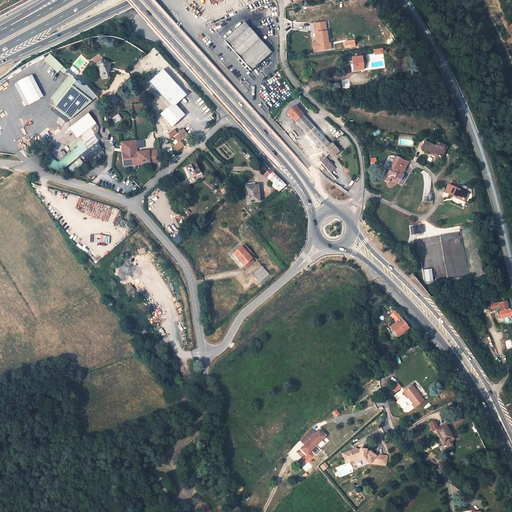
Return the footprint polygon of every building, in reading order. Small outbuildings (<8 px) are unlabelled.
[(229,46),(248,28),(243,22),(224,40),(229,46)] [(325,22),(314,23),(316,33),(315,33),(317,42),(318,50),(331,48),(331,42),(329,43),(325,22)] [(248,28),(229,46),(251,70),(271,52),(248,28)] [(64,66),(50,54),(44,60),(58,72),(61,69),(64,66)] [(352,58),(354,71),(364,69),(362,57),(352,58)] [(107,74),(110,60),(94,64),(102,75),(107,74)] [(69,103),(82,85),(86,85),(85,83),(88,81),(82,75),(79,78),(69,68),(67,70),(64,73),(69,76),(53,98),(59,102),(56,105),(56,106),(62,112),(69,103)] [(40,99),(28,77),(18,83),(30,105),(40,99)] [(116,95),(107,96),(108,103),(116,102),(119,98),(116,95)] [(171,118),(178,128),(189,119),(182,110),(183,108),(176,99),(165,107),(173,116),(171,118)] [(74,116),(90,103),(88,100),(79,108),(72,113),(72,116),(74,116)] [(288,113),(307,134),(323,152),(327,148),(331,145),(315,127),(295,106),(288,113)] [(105,149),(99,140),(102,138),(98,132),(99,131),(100,126),(97,123),(89,113),(70,128),(78,138),(79,137),(81,139),(71,148),(74,152),(60,163),(52,158),(51,150),(44,151),(45,162),(60,173),(83,154),(88,160),(95,154),(97,157),(104,150),(104,149),(105,149)] [(112,118),(116,123),(122,119),(118,114),(112,118)] [(183,129),(174,136),(179,143),(180,141),(188,136),(183,129)] [(139,151),(137,139),(122,141),(125,163),(140,161),(140,162),(151,161),(151,158),(155,157),(154,150),(150,151),(150,152),(147,152),(147,150),(139,151)] [(179,143),(174,146),(178,150),(184,146),(180,141),(179,143)] [(445,151),(447,147),(437,142),(435,146),(425,141),(422,148),(440,157),(443,150),(445,151)] [(339,152),(331,144),(331,145),(327,148),(323,152),(327,156),(329,154),(331,153),(334,156),(339,152)] [(334,168),(325,157),(321,161),(330,172),(334,168)] [(403,173),(408,163),(396,157),(391,168),(390,167),(386,176),(394,180),(395,176),(403,180),(406,174),(403,173)] [(80,159),(68,167),(71,172),(84,164),(80,159)] [(200,174),(195,163),(184,168),(188,178),(196,174),(197,175),(200,174)] [(279,192),(286,185),(269,168),(263,175),(279,192)] [(258,201),(257,185),(246,187),(247,203),(258,201)] [(464,200),(467,194),(448,185),(446,191),(464,200)] [(422,230),(421,225),(410,227),(412,234),(416,233),(416,231),(422,230)] [(461,231),(441,235),(444,253),(451,252),(453,267),(461,266),(460,261),(465,260),(461,231)] [(252,259),(241,247),(233,254),(244,266),(252,259)] [(267,272),(262,267),(252,275),(257,280),(267,272)] [(506,317),(511,315),(510,309),(508,310),(506,301),(490,305),(491,309),(500,307),(500,309),(502,309),(502,310),(503,310),(503,311),(500,312),(498,313),(499,318),(501,318),(506,317)] [(404,321),(396,311),(391,315),(396,322),(391,326),(398,336),(409,328),(406,324),(408,323),(406,319),(404,321)] [(401,389),(399,385),(391,390),(393,394),(401,389)] [(422,404),(413,387),(404,393),(410,403),(411,406),(410,406),(412,410),(422,404)] [(453,439),(445,424),(436,429),(444,445),(447,443),(448,445),(450,446),(452,445),(452,443),(451,441),(453,439)] [(310,430),(301,440),(304,443),(306,443),(306,442),(307,443),(302,448),(308,454),(326,436),(320,430),(314,436),(313,435),(314,434),(314,432),(311,429),(310,430)] [(357,457),(360,458),(360,459),(366,460),(371,464),(387,467),(388,459),(377,457),(371,453),(367,452),(368,450),(361,449),(361,451),(357,450),(344,454),(346,461),(357,457)]
